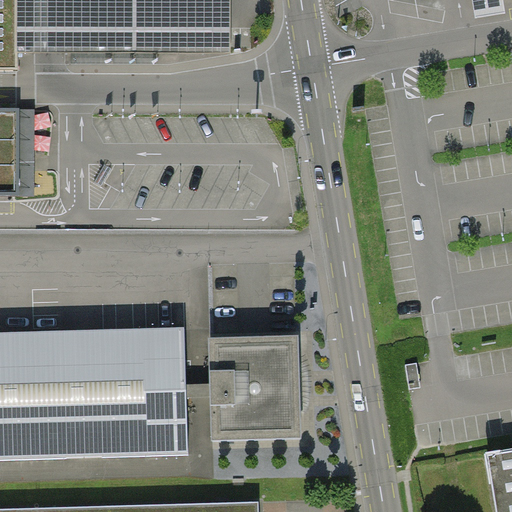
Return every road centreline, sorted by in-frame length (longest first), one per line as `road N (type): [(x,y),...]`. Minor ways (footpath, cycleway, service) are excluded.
road 1 (secondary): [(384,511),(312,70)]
road 2 (residential): [(312,70),(511,37)]
